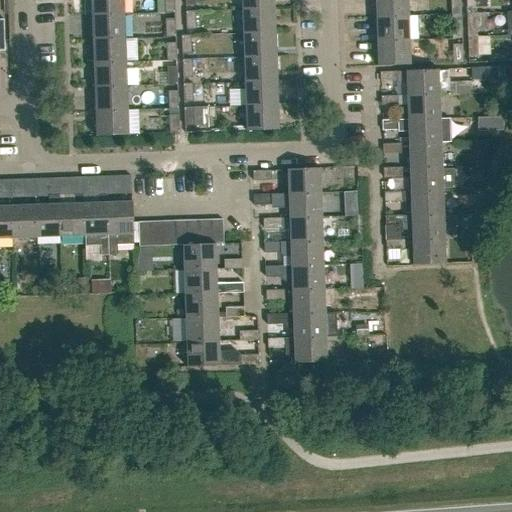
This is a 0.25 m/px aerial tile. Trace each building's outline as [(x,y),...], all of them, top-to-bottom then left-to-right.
[(90,0),(91,16),(124,14),(123,0),(90,0)] [(164,0),(165,14),(174,14),(173,0),(164,0)] [(240,0),(241,10),(274,9),(273,0),(240,0)] [(374,0),(375,17),(409,16),(408,0),(374,0)] [(450,0),(451,16),(461,15),(460,0),(450,0)] [(476,8),(475,0),(466,0),(466,8),(476,8)] [(242,34),(275,33),(274,9),(241,10),(242,34)] [(186,30),(195,29),(194,12),(185,12),(186,30)] [(92,40),(124,38),(124,14),(91,16),(92,40)] [(467,32),(477,32),(476,14),(467,14),(467,32)] [(376,41),(410,40),(409,16),(375,17),(376,41)] [(166,38),(175,38),(174,20),(165,20),(166,38)] [(452,39),(461,39),(462,39),(461,21),(451,22),(452,39)] [(242,58),(276,57),(275,33),(242,34),(242,58)] [(182,54),(191,54),(190,36),(181,36),(182,54)] [(93,64),(125,62),(124,38),(92,40),(93,64)] [(468,56),(478,56),(477,38),(468,38),(468,56)] [(410,40),(376,41),(377,66),(411,65),(410,40)] [(166,61),(176,61),(175,44),(166,44),(166,61)] [(453,64),(463,64),(462,45),(452,46),(453,64)] [(243,82),(276,81),(276,57),(242,58),(243,82)] [(182,78),(191,78),(191,60),(182,60),(182,78)] [(94,87),(126,86),(125,62),(93,64),(94,87)] [(167,86),(176,85),(176,68),(166,68),(167,86)] [(406,81),(406,96),(439,95),(438,70),(405,71),(405,72),(380,73),(380,82),(406,81)] [(244,106),(277,105),(276,81),(243,82),(244,106)] [(183,102),(192,102),(192,84),(183,85),(183,102)] [(95,111),(127,110),(126,86),(94,87),(95,111)] [(168,110),(177,109),(176,91),(167,92),(168,110)] [(407,120),(440,119),(439,95),(406,96),(407,120)] [(381,106),(399,106),(398,96),(380,96),(381,106)] [(277,105),(244,106),(245,131),(278,130),(277,105)] [(208,125),(207,108),(184,109),(184,126),(208,125)] [(127,110),(95,111),(96,136),(128,135),(127,110)] [(169,134),(173,134),(178,134),(177,116),(168,116),(169,134)] [(502,118),(477,119),(477,132),(503,131),(502,118)] [(408,144),(441,143),(450,143),(450,119),(440,119),(407,120),(381,121),(382,131),(407,130),(408,144)] [(409,168),(442,167),(441,143),(408,144),(409,168)] [(382,153),(400,153),(400,144),(382,145),(382,153)] [(409,192),(442,191),(442,189),(454,188),(453,169),(442,169),(442,167),(409,168),(409,192)] [(383,178),(401,177),(401,168),(383,169),(383,178)] [(288,194),(321,193),(320,169),(287,170),(288,194)] [(253,181),(271,180),(271,171),(253,172),(253,181)] [(98,202),(84,203),(83,203),(84,236),(83,236),(84,246),(100,245),(100,255),(109,255),(107,202),(106,176),(97,177),(98,202)] [(121,194),(131,194),(130,181),(130,176),(121,176),(121,194)] [(84,236),(83,203),(82,177),(73,178),(74,203),(59,204),(60,237),(83,236),(84,236)] [(59,204),(58,178),(49,178),(50,204),(35,205),(36,238),(60,237),(59,204)] [(25,197),(35,197),(34,179),(25,179),(25,197)] [(1,198),(5,198),(11,198),(10,180),(1,180),(1,198)] [(384,202),(410,201),(410,216),(443,215),(442,191),(409,192),(384,193),(384,202)] [(355,192),(343,193),(343,202),(355,202),(355,192)] [(289,218),(322,217),(321,193),(288,194),(253,196),(254,206),(272,205),(275,209),(289,208),(289,218)] [(107,202),(109,255),(116,255),(116,245),(133,244),(132,234),(131,201),(107,202)] [(12,239),(36,238),(35,205),(11,206),(12,239)] [(0,239),(12,239),(11,206),(0,206),(0,239)] [(411,240),(444,239),(443,215),(410,216),(411,240)] [(385,226),(403,225),(402,216),(385,217),(385,226)] [(290,242),(323,241),(322,217),(289,218),(290,242)] [(264,229),(282,228),(281,219),(263,219),(264,229)] [(199,245),(211,244),(210,220),(198,221),(199,245)] [(210,220),(211,244),(223,244),(223,230),(223,220),(210,220)] [(175,246),(187,245),(186,221),(174,222),(175,246)] [(187,245),(199,245),(198,221),(186,221),(187,245)] [(139,247),(152,246),(151,222),(138,223),(139,247)] [(152,246),(163,246),(163,222),(151,222),(152,246)] [(163,246),(175,246),(174,222),(163,222),(163,246)] [(444,239),(411,240),(412,265),(445,264),(444,239)] [(386,250),(403,249),(403,240),(385,241),(386,250)] [(291,266),(324,265),(323,241),(290,242),(264,243),(264,253),(281,253),(285,256),(290,256),(291,266)] [(183,270),(217,269),(216,244),(183,246),(183,270)] [(224,270),(242,269),(242,260),(224,260),(224,270)] [(349,276),(361,275),(361,264),(349,265),(349,276)] [(291,290),(325,289),(324,265),(291,266),(265,267),(265,278),(281,277),(286,280),(291,280),(291,290)] [(217,293),(217,294),(243,293),(243,284),(217,285),(217,269),(183,270),(184,294),(217,293)] [(56,272),(38,273),(39,290),(56,289),(56,272)] [(292,314),(325,313),(325,289),(291,290),(292,314)] [(266,301),(284,300),(284,291),(266,291),(266,301)] [(218,317),(217,294),(217,293),(184,294),(185,318),(218,317)] [(226,318),(244,317),(244,308),(226,308),(226,318)] [(293,329),(293,338),(326,337),(337,337),(336,313),(325,313),(292,314),(267,315),(267,325),(285,325),(289,330),(290,329),(293,329)] [(186,342),(219,341),(218,317),(185,318),(186,342)] [(240,341),(258,341),(257,331),(239,332),(240,341)] [(326,337),(293,338),(267,339),(268,349),(286,348),(291,355),(294,355),(294,364),(327,363),(326,337)] [(219,341),(186,342),(187,368),(220,366),(240,365),(258,365),(258,355),(241,356),(236,352),(219,352),(219,341)]
